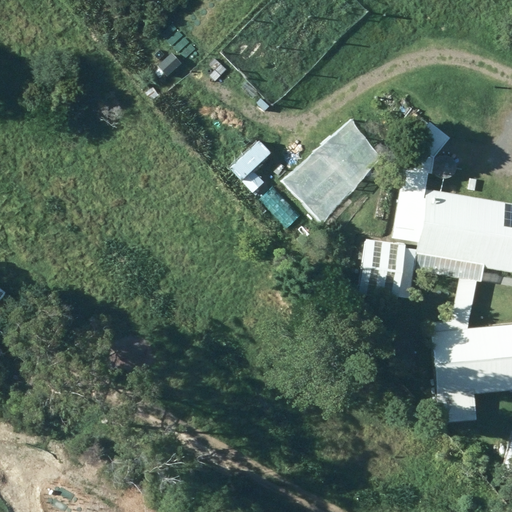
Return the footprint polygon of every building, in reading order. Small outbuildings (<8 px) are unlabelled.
[(482,269),(511,273),(511,205),(424,191),(427,174),(432,175),(434,158),(448,139),(425,121),(410,142),(405,167),(402,167),(389,245),(365,241),(356,294),(396,301),(397,297),(409,299),(413,272),(480,283),(482,269)] [(271,155),(256,141),(228,171),(242,185),(271,155)] [(470,179),(467,190),(474,191),(476,180),(470,179)] [(511,330),(428,338),(437,430),(474,427),(472,401),(511,397),(511,330)] [(511,431),(511,432),(501,472),(511,474),(511,431)]
